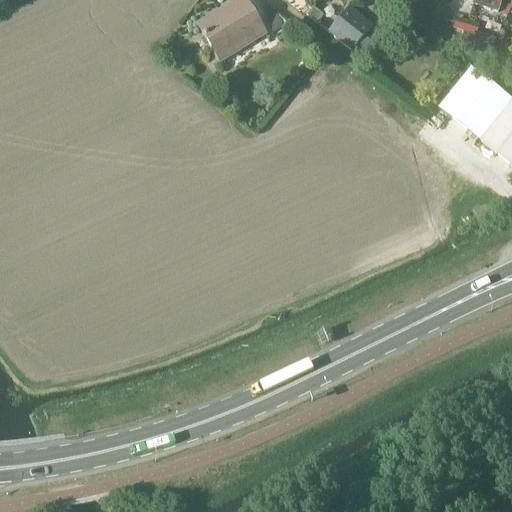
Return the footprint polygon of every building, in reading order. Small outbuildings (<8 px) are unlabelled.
[(239,0),(196,27),(220,65),(266,37),(243,0),(239,0)] [(474,0),(473,4),(472,7),(498,14),(500,7),(501,7),(502,0),(474,0)] [(373,27),(349,8),(328,35),(351,54),(350,54),(363,65),(377,48),(364,38),(373,27)] [(316,26),(323,18),(313,10),(306,18),(316,26)] [(464,34),(467,23),(456,19),(453,31),(464,34)] [(467,23),(464,34),(476,37),(479,26),(467,23)] [(511,101),(470,69),(438,110),(511,169),(511,168),(511,101)]
